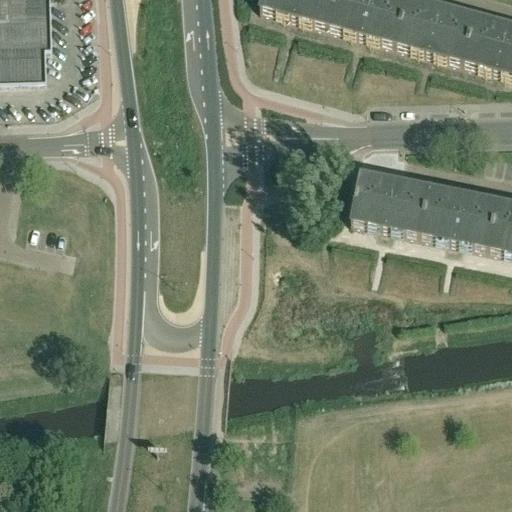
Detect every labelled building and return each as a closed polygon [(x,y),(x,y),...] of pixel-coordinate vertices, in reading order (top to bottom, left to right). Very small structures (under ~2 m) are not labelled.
[(49,0),(0,0),(0,92),(46,91),(45,59),(51,59),(49,0)] [(265,0),(261,19),(328,37),(338,0),(265,0)] [(371,0),(338,0),(328,37),(396,55),(408,10),(371,0)] [(396,55),(463,73),(475,28),(408,10),(396,55)] [(511,86),(511,37),(475,28),(463,73),(511,86)] [(350,232),(419,246),(428,200),(359,186),(350,232)] [(496,214),(428,200),(419,246),(487,260),(496,214)] [(487,260),(511,264),(511,216),(496,214),(487,260)]
